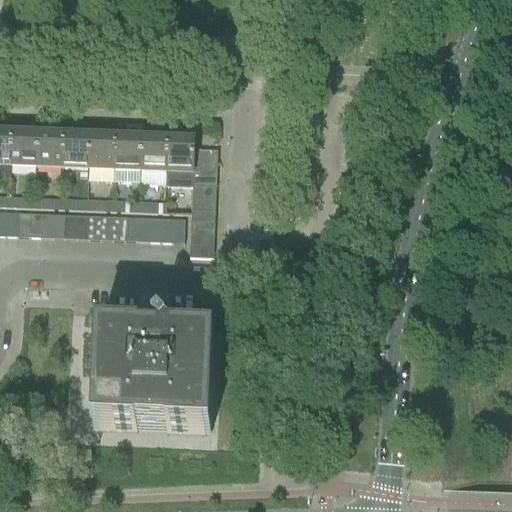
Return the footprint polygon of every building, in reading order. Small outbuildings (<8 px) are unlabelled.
[(0,182),(10,183),(10,171),(12,135),(1,134),(1,137),(0,136),(0,182)] [(10,171),(36,173),(38,138),(21,138),(22,135),(12,135),(10,171)] [(36,173),(62,174),(64,137),(54,136),(53,139),(38,138),(36,173)] [(62,174),(88,175),(90,140),(73,140),(73,137),(64,137),(62,174)] [(88,185),(114,186),(116,139),(105,138),(105,141),(90,140),(88,175),(88,185)] [(114,186),(140,187),(142,143),(126,142),(126,139),(116,139),(114,186)] [(140,187),(140,189),(166,190),(168,141),(158,140),(158,143),(142,142),(142,141),(140,187)] [(193,165),(194,153),(194,145),(178,144),(178,141),(168,141),(166,190),(166,192),(192,193),(192,189),(193,177),(193,165)] [(217,154),(194,153),(193,165),(217,166),(217,154)] [(193,165),(193,177),(216,178),(217,166),(193,165)] [(193,177),(192,189),(216,190),(216,178),(193,177)] [(192,189),(192,193),(192,201),(215,202),(216,190),(192,189)] [(192,201),(191,213),(215,214),(215,202),(192,201)] [(16,202),(15,212),(35,213),(35,203),(16,202)] [(35,203),(35,213),(53,214),(54,204),(35,203)] [(68,204),(67,215),(87,215),(87,205),(68,204)] [(87,205),(87,215),(105,216),(106,206),(87,205)] [(120,206),(119,217),(139,217),(139,207),(120,206)] [(139,207),(139,217),(157,218),(158,208),(139,207)] [(191,213),(191,225),(214,226),(215,214),(191,213)] [(5,240),(17,241),(18,217),(6,217),(5,240)] [(17,241),(29,241),(30,218),(18,217),(17,241)] [(29,241),(41,242),(42,218),(30,218),(29,241)] [(41,242),(53,242),(54,219),(42,218),(41,242)] [(53,242),(65,243),(66,219),(54,219),(53,242)] [(65,243),(77,243),(77,220),(66,219),(65,243)] [(77,243),(88,244),(89,220),(77,220),(77,243)] [(88,244),(100,244),(101,221),(89,220),(88,244)] [(100,244),(112,245),(113,221),(101,221),(100,244)] [(112,245),(124,245),(125,222),(113,221),(112,245)] [(124,245),(136,246),(137,222),(125,222),(124,245)] [(136,246),(148,246),(149,223),(137,222),(136,246)] [(148,246),(160,247),(161,223),(149,223),(148,246)] [(160,247),(172,247),(173,224),(161,223),(160,247)] [(173,224),(172,247),(184,248),(185,224),(173,224)] [(191,225),(190,237),(214,238),(214,226),(191,225)] [(190,237),(190,249),(213,250),(214,238),(190,237)] [(213,250),(190,249),(189,261),(213,262),(213,250)] [(167,430),(167,437),(205,439),(209,341),(170,340),(168,337),(160,328),(159,328),(149,318),(147,320),(146,322),(145,323),(143,326),(142,328),(142,330),(140,339),(102,337),(98,434),(137,436),(137,429),(167,430)]
